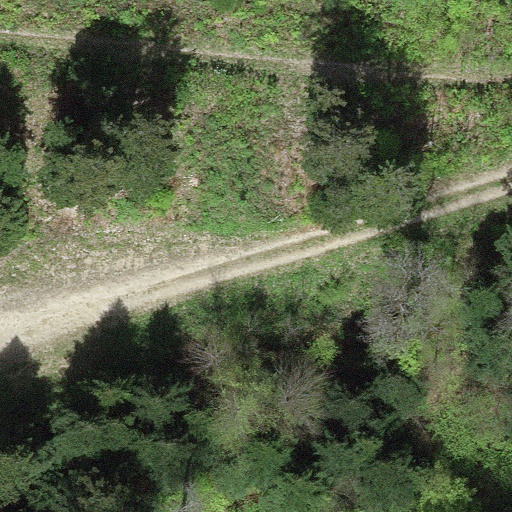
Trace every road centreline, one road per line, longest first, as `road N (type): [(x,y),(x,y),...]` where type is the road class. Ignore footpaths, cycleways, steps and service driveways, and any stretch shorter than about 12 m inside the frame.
road 1 (track): [(511,184),(0,357)]
road 2 (track): [(0,43),(511,74)]
